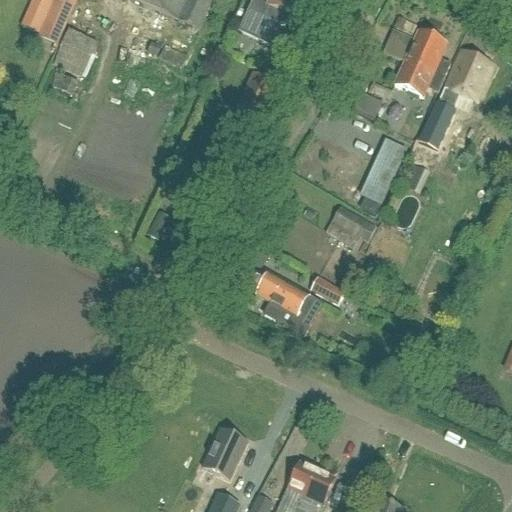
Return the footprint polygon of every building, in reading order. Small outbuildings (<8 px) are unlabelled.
[(75,0),(79,1),(79,0),(45,0),(54,4),(38,40),(58,49),(75,9),(70,6),(72,0),(75,0)] [(198,33),(213,0),(124,0),(198,33)] [(257,1),(241,38),(273,52),(283,31),(284,31),(289,20),(298,24),(308,0),(270,0),(268,6),(257,1)] [(410,54),(415,43),(393,33),(388,44),(410,54)] [(406,62),(445,80),(450,67),(440,62),(447,48),(444,47),(445,45),(437,42),(436,44),(418,35),(415,43),(410,54),(406,62)] [(438,108),(452,115),(453,113),(467,120),(474,105),(475,106),(489,75),(482,72),(485,66),(468,58),(466,64),(459,61),(438,108)] [(444,82),(445,80),(406,62),(405,64),(394,88),(422,101),(427,90),(438,95),(444,82)] [(261,127),(278,89),(253,77),(236,116),(261,127)] [(73,99),(79,86),(66,81),(61,94),(73,99)] [(88,110),(95,97),(85,91),(77,105),(88,110)] [(354,107),(376,118),(382,105),(361,94),(354,107)] [(436,155),(448,130),(428,121),(417,147),(436,155)] [(357,200),(379,210),(406,154),(384,144),(357,200)] [(360,241),(368,226),(340,210),(327,234),(342,243),(347,235),(360,241)] [(369,270),(363,281),(375,287),(381,275),(369,270)] [(290,332),(297,320),(308,300),(268,278),(257,298),(271,306),(265,318),(280,326),(290,332)] [(338,310),(344,297),(317,281),(310,295),(338,310)] [(197,431),(201,414),(189,411),(185,428),(197,431)] [(230,484),(247,446),(220,433),(203,471),(230,484)] [(299,511),(316,475),(317,474),(299,466),(278,511),(299,511)] [(299,511),(321,511),(335,482),(317,474),(316,475),(299,511)] [(218,500),(212,511),(236,511),(238,509),(218,500)] [(271,511),(273,509),(257,500),(251,511),(271,511)] [(400,511),(381,503),(376,511),(400,511)]
